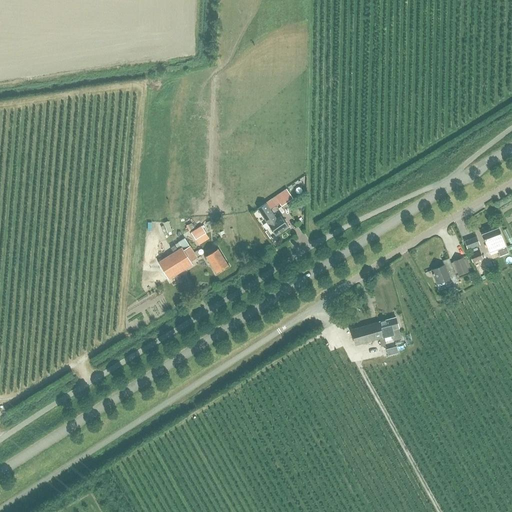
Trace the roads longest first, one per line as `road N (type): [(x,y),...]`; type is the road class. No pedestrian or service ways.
road 1 (unclassified): [(0,471),(450,184)]
road 2 (residential): [(0,438),(356,220),(450,184)]
road 3 (unclassified): [(0,511),(279,331)]
road 4 (residential): [(279,331),(511,187)]
